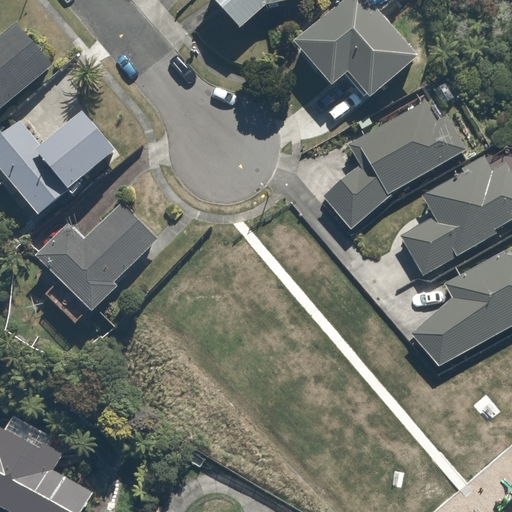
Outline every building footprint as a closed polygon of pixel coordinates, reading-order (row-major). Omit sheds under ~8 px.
[(212,0),(210,2),(243,41),(271,17),(329,0),(212,0)] [(364,0),(352,0),(294,53),(337,100),(354,85),(377,110),(425,67),(364,0)] [(0,121),(7,122),(60,68),(23,31),(0,54),(0,121)] [(467,156),(449,126),(440,131),(427,109),(350,155),(360,172),(322,209),(352,238),(384,206),(467,156)] [(131,157),(96,117),(50,157),(24,127),(0,147),(0,192),(2,192),(4,192),(6,191),(8,190),(10,189),(12,188),(14,186),(15,185),(16,183),(18,181),(54,223),(131,157)] [(490,166),(423,205),(432,221),(402,239),(427,282),(511,232),(511,174),(499,182),(490,166)] [(54,224),(29,250),(64,284),(49,300),(82,331),(165,243),(130,210),(99,243),(84,229),(72,241),(54,224)] [(511,257),(447,298),(455,310),(412,336),(440,382),(511,337),(511,257)] [(14,419),(0,443),(0,506),(10,511),(93,511),(114,476),(14,419)]
